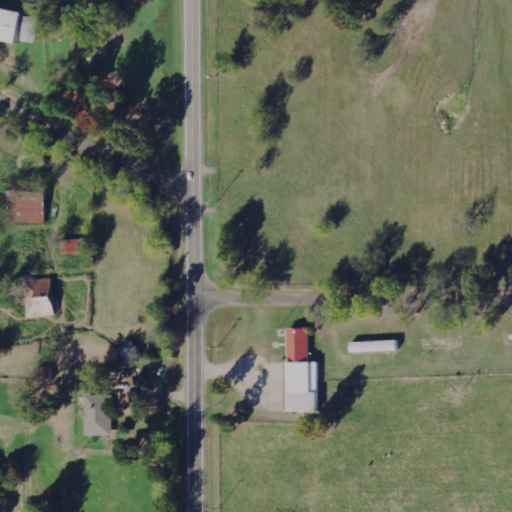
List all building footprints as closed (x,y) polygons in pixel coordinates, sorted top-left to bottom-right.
[(0,40),(22,45),(29,15),(0,8),(0,40)] [(26,42),(40,44),(44,20),(29,17),(26,42)] [(49,223),(49,192),(9,191),(8,222),(49,223)] [(89,253),(89,240),(65,240),(65,254),(89,253)] [(30,317),(59,316),(58,297),(29,298),(30,317)] [(321,362),(312,362),(312,328),(290,328),(291,413),(322,412),(321,362)] [(353,342),(354,353),(401,351),(401,341),(353,342)] [(116,396),(89,396),(89,436),(116,436),(116,396)]
